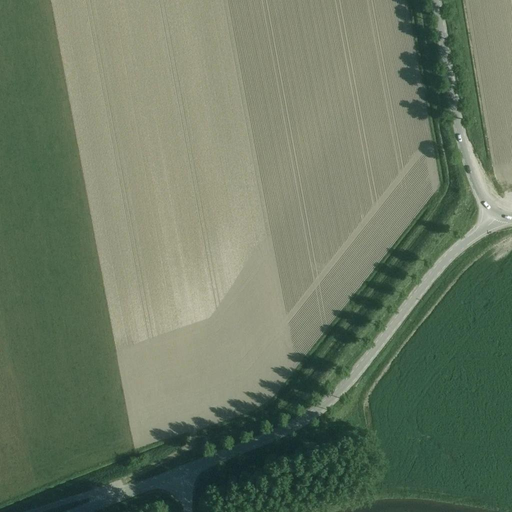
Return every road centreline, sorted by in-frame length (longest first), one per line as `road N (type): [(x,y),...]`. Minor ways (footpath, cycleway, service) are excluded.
road 1 (track): [(41,508),(281,403),(445,200),(452,163),(426,0)]
road 2 (tertiary): [(178,472),(286,429),(326,402),(448,257),(497,215)]
road 3 (tertiary): [(435,0),(462,144),(478,192),(497,215)]
